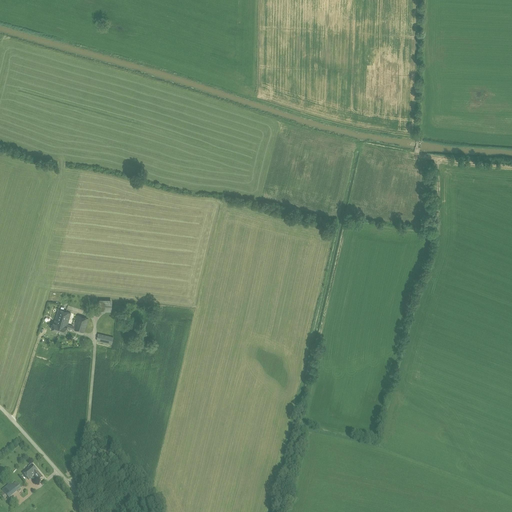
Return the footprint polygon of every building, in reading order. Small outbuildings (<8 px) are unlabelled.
[(99,311),(112,311),(112,300),(99,299),(99,311)] [(51,329),(66,334),(68,327),(84,332),(89,318),(78,315),(74,326),(67,324),(71,313),(58,309),(54,323),(53,322),(51,329)] [(97,340),(112,344),(113,337),(99,333),(97,340)] [(34,475),(39,481),(43,478),(32,464),(28,467),(29,468),(27,470),(26,469),(23,472),(29,480),(33,477),(32,476),(34,475)] [(0,494),(4,499),(7,496),(9,499),(18,491),(17,491),(21,488),(16,481),(12,485),(10,483),(2,490),(3,492),(0,494)]
